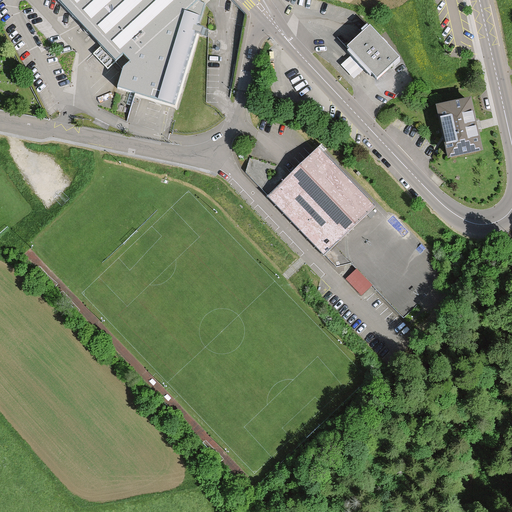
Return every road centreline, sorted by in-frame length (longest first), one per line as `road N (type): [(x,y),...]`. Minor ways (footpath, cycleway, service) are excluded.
road 1 (unclassified): [(0,118),(175,153),(210,149),(236,117),(258,4)]
road 2 (secondary): [(511,208),(486,224),(448,209),(258,4)]
road 3 (secondary): [(479,0),(511,145)]
